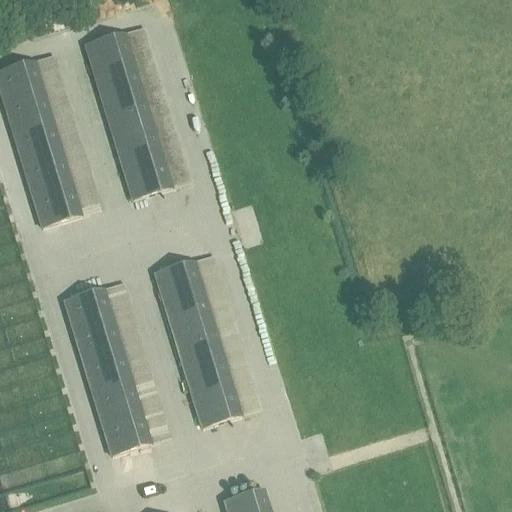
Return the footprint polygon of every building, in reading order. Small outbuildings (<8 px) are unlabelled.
[(85,47),(132,204),(195,185),(148,29),(85,47)] [(0,72),(0,91),(40,230),(102,212),(57,56),(0,72)] [(155,277),(201,434),(262,416),(217,259),(155,277)] [(63,305),(109,458),(173,439),(127,285),(63,305)] [(221,507),(222,511),(269,511),(264,494),(221,507)]
